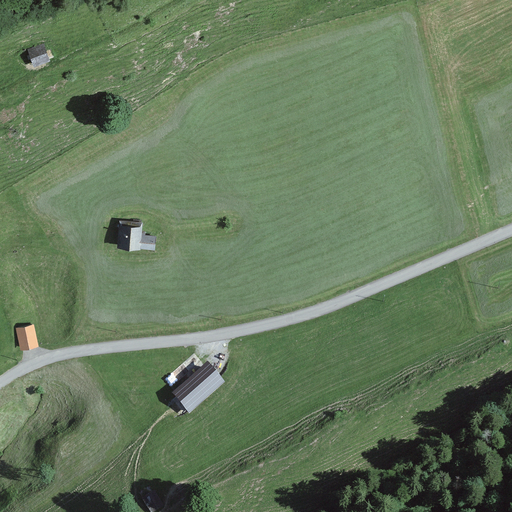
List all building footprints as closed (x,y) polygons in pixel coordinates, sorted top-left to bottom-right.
[(32,67),(49,60),(43,44),(26,51),(32,67)] [(136,248),(139,227),(117,224),(113,245),(136,248)] [(153,249),(154,236),(141,235),(139,248),(153,249)] [(37,345),(33,325),(15,329),(19,349),(37,345)] [(220,386),(206,371),(176,395),(190,413),(220,386)] [(154,511),(163,507),(154,494),(144,501),(150,511),(154,511)]
